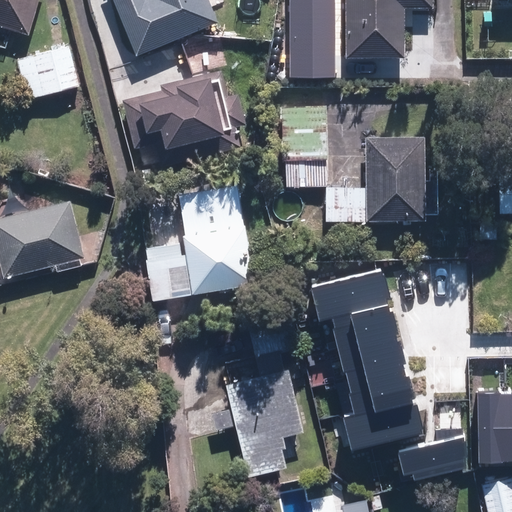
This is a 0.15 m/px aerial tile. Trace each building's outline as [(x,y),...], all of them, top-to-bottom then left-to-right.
[(42,0),(0,0),(0,21),(33,32),(42,0)] [(121,0),(143,52),(221,20),(213,0),(121,0)] [(321,0),(295,0),(296,19),(293,19),(293,57),(328,57),(327,18),(322,18),(321,0)] [(435,0),(352,0),(354,55),(410,53),(409,4),(436,4),(435,0)] [(22,60),(32,96),(80,82),(71,47),(22,60)] [(232,96),(225,69),(166,84),(167,88),(128,98),(141,146),(160,141),(166,165),(245,145),(240,125),(250,122),(243,93),(232,96)] [(331,105),(289,105),(289,184),(331,184),(331,105)] [(429,133),(371,135),(373,187),(331,188),(332,218),(432,215),(429,133)] [(511,171),(503,172),(504,210),(511,209),(511,171)] [(184,193),(193,240),(151,247),(160,298),(205,290),(259,279),(242,183),(184,193)] [(74,199),(0,216),(0,229),(10,273),(88,254),(74,199)] [(345,418),(353,450),(421,433),(382,272),(311,290),(319,321),(332,318),(356,415),(345,418)] [(292,368),(234,384),(256,470),(290,462),(283,434),(308,428),(292,368)] [(511,393),(478,394),(479,463),(511,462),(511,393)] [(464,439),(400,453),(405,475),(414,473),(415,480),(465,468),(464,439)] [(511,511),(511,474),(487,481),(494,511),(511,511)]
